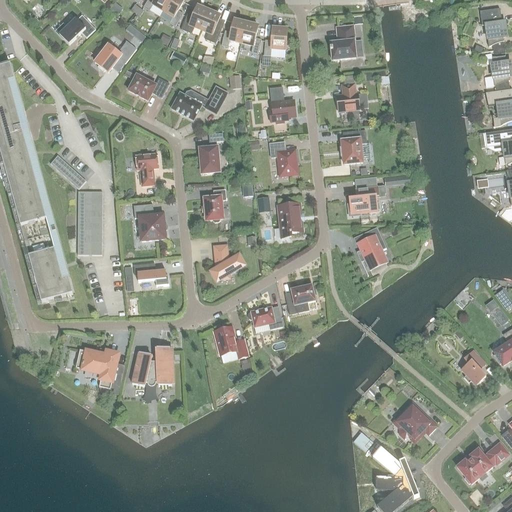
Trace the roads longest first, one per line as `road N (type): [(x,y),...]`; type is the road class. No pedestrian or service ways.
road 1 (residential): [(296,1),(322,244),(190,321)]
road 2 (residential): [(0,15),(75,90),(172,144),(190,321)]
road 3 (residential): [(190,321),(28,326),(0,222)]
road 4 (residential): [(460,511),(433,464),(511,396)]
